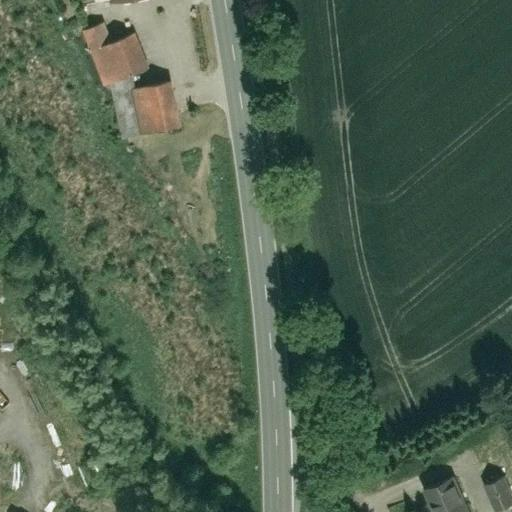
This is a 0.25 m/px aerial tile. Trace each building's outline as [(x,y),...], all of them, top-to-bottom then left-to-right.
[(106,0),(109,8),(139,0),(106,0)] [(133,34),(103,47),(118,81),(148,68),(133,34)] [(175,78),(137,87),(149,137),(187,128),(175,78)] [(467,511),(453,476),(423,488),(432,511),(467,511)] [(511,511),(511,482),(510,478),(483,487),(492,511),(511,511)]
